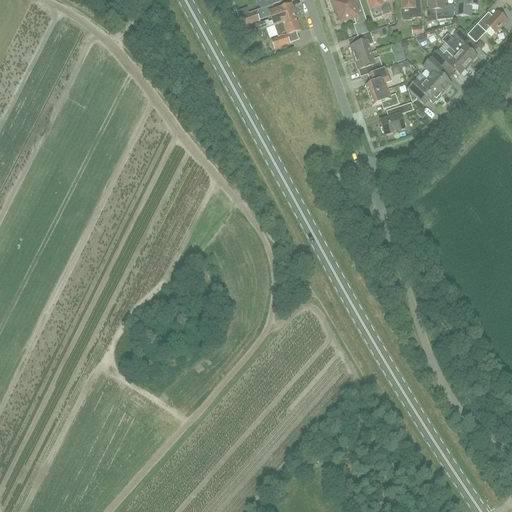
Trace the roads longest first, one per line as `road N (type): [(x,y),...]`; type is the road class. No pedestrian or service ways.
road 1 (track): [(47,0),(130,63),(252,220),(274,267),(268,327),(109,511)]
road 2 (primary): [(482,511),(379,355),(185,0)]
road 3 (unclassified): [(511,458),(457,406),(433,367),(364,165)]
road 4 (unclassified): [(364,165),(430,142),(511,54)]
road 5 (unclassified): [(364,165),(310,0)]
